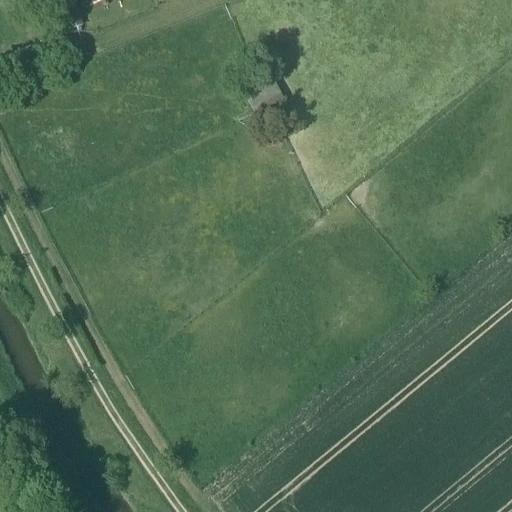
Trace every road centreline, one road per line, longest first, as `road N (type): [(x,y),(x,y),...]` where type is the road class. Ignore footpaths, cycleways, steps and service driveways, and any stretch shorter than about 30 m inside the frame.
road 1 (track): [(0,133),(145,416),(210,511)]
road 2 (track): [(0,182),(58,306),(185,511)]
road 3 (track): [(71,511),(0,397)]
